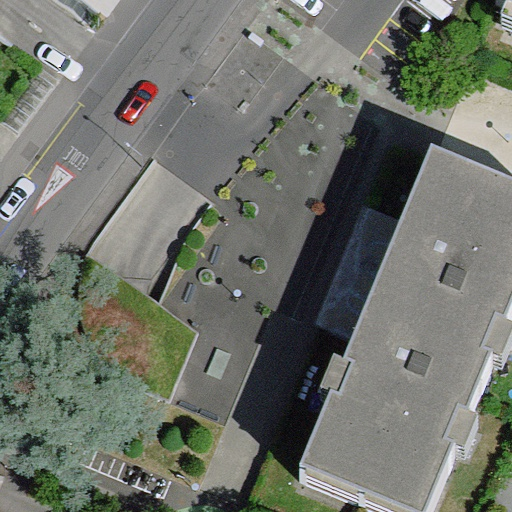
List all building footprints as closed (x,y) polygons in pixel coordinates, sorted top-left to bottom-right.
[(511,0),(500,0),(497,9),(511,15),(511,0)] [(370,321),(495,372),(511,329),(511,197),(433,165),(408,227),(370,321)] [(331,305),(370,321),(408,227),(371,215),(331,305)] [(197,333),(89,256),(80,298),(81,356),(170,403),(197,333)] [(370,321),(302,485),(369,511),(435,511),(495,372),(370,321)]
